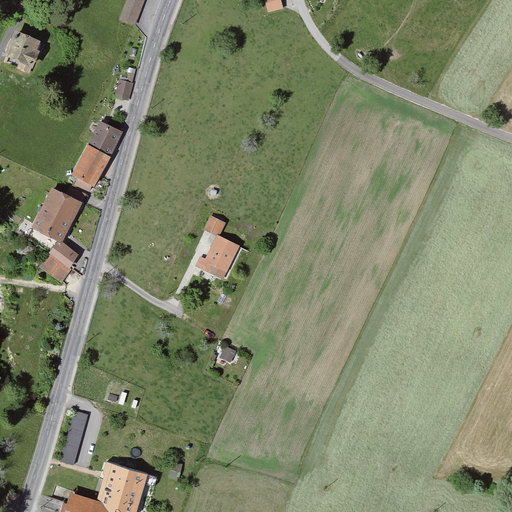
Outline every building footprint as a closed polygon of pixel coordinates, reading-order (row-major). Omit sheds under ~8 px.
[(126,0),(118,23),(134,29),(144,0),(126,0)] [(280,0),(263,0),(267,15),(283,11),(280,0)] [(44,45),(16,32),(3,65),(29,77),(37,62),(44,45)] [(132,85),(119,83),(114,103),(128,104),(132,85)] [(125,136),(100,123),(72,179),(96,190),(125,136)] [(52,190),(32,231),(62,246),(83,206),(52,190)] [(210,217),(202,232),(217,237),(220,239),(227,224),(210,217)] [(220,239),(217,237),(206,261),(200,259),(196,268),(223,281),(240,249),(220,239)] [(55,247),(38,269),(60,286),(78,261),(64,247),(55,247)] [(236,351),(226,346),(220,357),(231,362),(236,351)] [(89,415),(70,410),(57,460),(76,464),(89,415)] [(93,503),(117,511),(120,511),(135,511),(148,476),(107,463),(93,503)] [(72,495),(66,511),(116,511),(117,511),(93,503),(72,495)]
